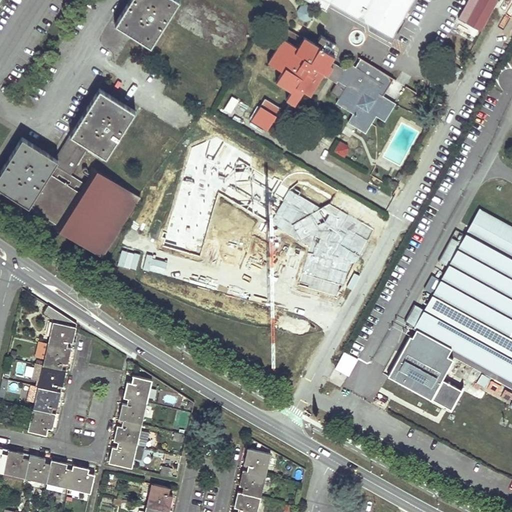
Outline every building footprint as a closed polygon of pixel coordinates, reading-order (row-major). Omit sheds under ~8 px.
[(129,0),(115,24),(133,36),(150,47),(180,0),(179,0),(129,0)] [(412,0),(305,0),(319,7),(322,0),(329,0),(331,1),(392,35),(412,0)] [(325,11),(331,1),(329,0),(322,0),(319,7),(325,11)] [(463,0),(458,11),(482,24),(491,7),(478,0),(463,0)] [(441,25),(474,43),(481,28),(449,11),(441,25)] [(330,69),(333,66),(329,63),(334,56),(304,36),(303,38),(286,27),(280,36),(283,37),(284,38),(283,38),(268,62),(283,71),(277,81),(292,90),(287,99),(290,101),(294,104),(295,104),(304,91),(310,94),(324,72),(326,73),(327,74),(328,73),(330,69)] [(382,96),(393,79),(361,58),(355,67),(349,63),(341,76),(338,80),(331,92),(340,97),(337,102),(354,113),(348,121),(366,132),(377,115),(385,120),(395,104),(382,96)] [(328,73),(338,80),(341,76),(330,69),(328,73)] [(88,147),(106,158),(135,111),(99,88),(69,135),(88,147)] [(232,116),(241,103),(232,97),(222,109),(232,116)] [(280,108),(264,98),(258,108),(274,118),(276,115),(278,111),(280,108)] [(284,120),(294,104),(290,101),(282,113),(278,111),(276,115),(284,120)] [(267,130),(274,118),(258,108),(251,120),(267,130)] [(67,179),(70,174),(88,147),(69,135),(55,158),(22,137),(0,171),(0,188),(29,206),(45,181),(60,191),(65,183),(57,178),(60,174),(67,179)] [(350,149),(341,142),(334,151),(344,158),(350,149)] [(45,181),(29,206),(102,252),(135,198),(96,173),(88,185),(70,174),(67,179),(71,181),(70,183),(68,185),(65,183),(60,191),(45,181)] [(511,228),(479,211),(461,244),(452,239),(440,262),(448,267),(424,311),(415,307),(407,321),(511,378),(511,228)] [(54,318),(48,344),(66,348),(68,341),(73,342),(74,335),(71,334),(73,326),(76,327),(77,324),(49,305),(45,312),(54,318)] [(451,350),(416,331),(412,339),(410,337),(388,378),(450,411),(460,392),(441,382),(452,361),(447,359),(451,350)] [(48,344),(43,365),(61,370),(63,363),(68,364),(69,357),(66,357),(68,348),(66,348),(48,344)] [(43,365),(34,364),(31,378),(39,380),(43,365)] [(61,370),(43,365),(39,380),(37,387),(56,391),(58,385),(63,386),(64,379),(61,378),(63,370),(61,370)] [(509,404),(511,398),(511,392),(482,375),(476,385),(509,404)] [(127,398),(128,398),(147,402),(151,380),(133,376),(131,383),(127,382),(126,386),(125,388),(129,389),(127,398)] [(15,382),(6,380),(4,389),(13,391),(15,382)] [(34,402),(37,387),(31,385),(27,401),(34,402)] [(34,402),(32,409),(51,413),(53,407),(57,408),(59,401),(55,400),(57,391),(56,391),(37,387),(34,402)] [(122,419),(123,419),(142,424),(147,402),(128,398),(126,404),(122,403),(121,407),(120,410),(124,411),(122,419)] [(51,413),(32,409),(28,430),(46,434),(48,428),(52,429),(54,422),(51,422),(52,413),(51,413)] [(142,424),(123,419),(121,426),(117,425),(115,432),(118,433),(117,441),(118,441),(137,445),(140,430),(142,424)] [(146,448),(150,432),(140,430),(137,445),(146,448)] [(174,432),(174,436),(173,439),(182,441),(184,435),(174,432)] [(137,445),(118,441),(116,448),(112,447),(110,454),(114,455),(112,463),(132,467),(137,445)] [(0,471),(3,472),(8,454),(8,450),(0,447),(0,471)] [(247,471),(265,475),(271,453),(250,448),(248,456),(246,456),(244,463),(248,464),(247,471)] [(3,472),(25,478),(29,459),(23,458),(24,453),(17,452),(16,455),(8,454),(3,472)] [(25,478),(46,483),(51,464),(45,463),(45,458),(38,457),(38,460),(29,458),(29,459),(25,478)] [(51,464),(46,483),(68,488),(73,469),(66,468),(67,463),(60,462),(59,465),(51,463),(51,464)] [(162,466),(161,470),(161,474),(168,475),(169,467),(162,466)] [(73,468),(73,469),(68,488),(91,493),(95,475),(88,473),(88,468),(81,467),(80,470),(73,468)] [(242,492),(260,496),(265,475),(247,471),(245,470),(243,479),(241,478),(239,485),(243,486),(242,492)] [(2,476),(24,481),(25,478),(3,472),(2,476)] [(150,483),(146,505),(165,509),(166,509),(168,503),(171,504),(172,501),(172,496),(168,495),(170,487),(150,483)] [(256,511),(260,496),(242,492),(240,491),(238,500),(236,499),(234,506),(239,508),(237,511),(256,511)]
